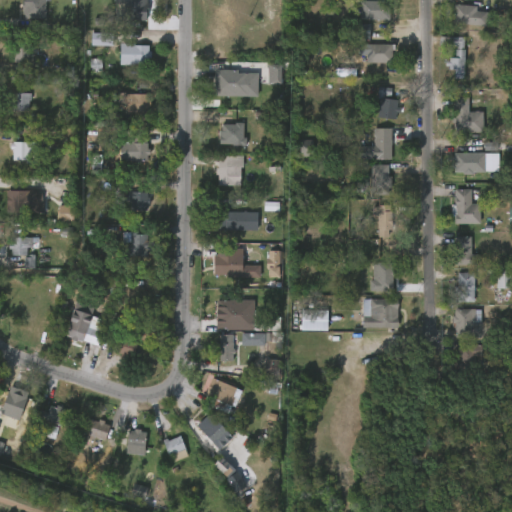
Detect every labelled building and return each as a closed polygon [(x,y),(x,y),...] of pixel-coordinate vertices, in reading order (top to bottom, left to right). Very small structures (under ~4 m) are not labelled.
[(43,0),(43,18),(20,17),(20,9),(19,9),(19,0),(43,0)] [(146,0),(146,9),(146,20),(114,19),(114,0),(146,0)] [(367,18),(357,18),(357,0),(388,0),(387,19),(367,18)] [(493,13),(492,26),(450,22),(451,3),(474,5),(474,10),(493,13)] [(376,30),(377,11),(349,10),(348,29),(376,30)] [(472,35),(473,21),(465,21),(465,15),(442,14),(441,33),(472,35)] [(33,44),(33,51),(28,51),(28,62),(13,62),(13,51),(10,51),(10,45),(13,45),(13,43),(33,44)] [(80,55),(102,55),(101,43),(80,43),(80,55)] [(132,44),(146,44),(146,50),(148,50),(148,57),(145,57),(145,63),(117,64),(117,43),(132,44)] [(392,45),(392,63),(366,62),(366,51),(363,51),(363,44),(392,45)] [(452,87),(453,47),(438,46),(438,55),(443,55),(443,68),(434,68),(433,78),(443,78),(443,87),(452,87)] [(462,48),(462,78),(452,78),(452,69),(446,69),(447,65),(443,65),(443,60),(447,60),(447,57),(453,57),(453,48),(462,48)] [(17,53),(3,52),(2,72),(16,73),(17,53)] [(381,72),(380,53),(354,54),(355,72),(381,72)] [(138,56),(109,55),(109,73),(138,74),(138,56)] [(244,77),(244,96),(216,95),(217,88),(214,88),(214,78),(226,77),(226,69),(234,69),(234,77),(244,77)] [(256,93),(269,94),(270,73),(257,73),(256,93)] [(398,107),(397,112),(394,112),(393,118),(375,116),(377,98),(375,98),(376,86),(390,87),(388,99),(395,99),(395,106),(398,107)] [(28,111),(10,111),(10,93),(31,93),(31,100),(28,100),(28,111)] [(147,94),(147,100),(150,100),(150,106),(147,106),(147,112),(146,112),(146,120),(136,120),(136,112),(124,112),(124,94),(147,94)] [(364,126),(383,129),(386,108),(379,108),(380,98),(368,96),(364,126)] [(466,96),(467,111),(478,110),(478,111),(481,111),(481,132),(452,132),(451,97),(466,96)] [(18,102),(1,103),(2,120),(19,120),(18,102)] [(456,105),(441,105),(442,142),(471,141),(471,121),(457,121),(456,105)] [(243,122),(243,136),(246,137),(246,145),(219,143),(219,130),(221,130),(222,123),(235,124),(235,122),(243,122)] [(389,159),(356,159),(356,145),(372,145),(372,128),(389,127),(389,159)] [(234,133),(209,133),(208,154),(233,155),(234,133)] [(145,142),(146,149),(148,149),(148,154),(146,154),(146,161),(122,161),(122,152),(120,152),(120,143),(131,143),(131,135),(145,135),(145,142)] [(33,141),(33,162),(27,162),(27,159),(10,159),(10,148),(7,148),(7,142),(9,142),(9,141),(33,141)] [(137,170),(137,150),(121,149),(121,153),(109,152),(109,169),(137,170)] [(300,149),(288,149),(289,165),(301,164),(300,149)] [(23,171),(24,152),(3,151),(2,170),(23,171)] [(485,153),(485,172),(472,172),(472,174),(462,174),(462,172),(454,172),(454,168),(451,168),(451,157),(454,157),(454,153),(485,153)] [(238,185),(216,184),(216,154),(241,154),(240,167),(238,167),(238,185)] [(440,162),(441,183),(473,182),(473,161),(440,162)] [(386,174),(386,176),(389,176),(389,187),(386,187),(386,195),(368,194),(368,164),(386,165),(386,174)] [(230,195),(230,165),(207,165),(207,195),(230,195)] [(378,174),(360,174),(359,196),(377,196),(378,174)] [(471,190),(471,203),(480,203),(480,224),(454,224),(454,215),(452,215),(452,204),(454,204),(455,189),(471,189),(471,190)] [(27,209),(9,209),(9,196),(11,196),(11,190),(27,190),(27,209)] [(147,193),(147,198),(149,198),(149,205),(146,205),(146,211),(131,211),(131,192),(147,192),(147,193)] [(468,233),(468,213),(459,213),(459,199),(442,199),(443,233),(468,233)] [(0,200),(0,222),(33,223),(33,201),(0,200)] [(116,219),(136,220),(137,202),(116,201),(116,219)] [(389,212),(389,229),(386,229),(386,236),(376,236),(376,215),(370,215),(370,206),(389,205),(389,212)] [(257,212),(257,230),(214,230),(214,212),(257,212)] [(511,214),(497,215),(497,235),(511,234),(511,214)] [(47,230),(62,230),(61,215),(47,215),(47,230)] [(246,222),(207,221),(207,239),(246,240),(246,222)] [(378,246),(379,223),(367,223),(366,246),(378,246)] [(135,226),(135,233),(147,233),(147,240),(150,240),(150,250),(144,250),(144,257),(122,256),(123,232),(129,232),(129,226),(135,226)] [(469,236),(468,254),(475,254),(475,265),(452,264),(452,250),(450,250),(450,243),(452,243),(452,236),(469,236)] [(26,237),(39,238),(39,243),(32,243),(32,248),(26,248),(26,255),(10,255),(10,249),(8,249),(8,243),(10,243),(10,237),(26,237)] [(136,267),(136,260),(143,260),(143,242),(114,243),(114,267),(136,267)] [(0,264),(15,265),(15,254),(27,254),(27,247),(0,246),(0,264)] [(459,263),(459,246),(445,246),(446,274),(465,273),(465,263),(459,263)] [(233,249),(233,256),(241,256),(241,274),(215,274),(215,256),(223,256),(223,249),(233,249)] [(231,260),(202,260),(203,286),(231,285),(231,260)] [(267,260),(256,260),(256,287),(268,287),(267,260)] [(390,262),(390,269),(393,269),(393,276),(390,276),(390,291),(368,291),(368,280),(374,280),(374,262),(390,262)] [(23,265),(14,264),(13,275),(23,275),(23,265)] [(358,289),(358,301),(381,301),(382,272),(364,272),(363,290),(358,289)] [(474,302),(454,302),(454,289),(458,289),(457,273),(474,273),(474,302)] [(485,298),(499,297),(499,281),(484,281),(485,298)] [(462,282),(446,282),(446,310),(462,311),(462,282)] [(363,327),(360,327),(360,299),(395,299),(395,327),(363,327)] [(231,301),(238,302),(238,319),(216,319),(216,301),(231,301)] [(351,338),(387,336),(385,308),(350,309),(351,338)] [(473,308),(479,309),(479,322),(488,322),(488,336),(453,337),(452,323),(451,323),(450,317),(453,317),(453,309),(473,308)] [(88,314),(92,316),(88,328),(102,333),(98,346),(82,341),(77,340),(76,342),(70,341),(71,338),(65,336),(70,322),(68,321),(70,315),(72,315),(74,310),(88,314)] [(221,310),(204,310),(204,329),(220,329),(221,310)] [(327,330),(301,330),(301,310),(327,310),(327,330)] [(316,339),(315,320),(289,321),(290,340),(316,339)] [(137,343),(132,357),(126,356),(126,358),(115,353),(122,333),(133,336),(131,341),(137,343)] [(232,335),(232,349),(235,349),(235,354),(233,354),(233,361),(216,361),(215,344),(218,343),(218,335),(232,335)] [(253,354),(253,342),(230,343),(230,355),(253,354)] [(221,370),(222,344),(207,343),(206,370),(221,370)] [(105,363),(121,368),(127,350),(111,345),(105,363)] [(462,377),(450,377),(450,361),(458,361),(458,345),(482,345),(482,356),(474,356),(474,371),(462,371),(462,377)] [(254,384),(267,383),(266,368),(253,369),(254,384)] [(215,380),(242,391),(235,408),(206,396),(209,390),(207,389),(209,384),(212,385),(214,379),(215,380)] [(223,416),(230,400),(200,387),(193,404),(223,416)] [(16,400),(0,396),(0,427),(9,429),(16,400)] [(60,407),(59,409),(64,411),(62,418),(69,421),(66,428),(35,418),(38,410),(45,412),(47,405),(53,407),(54,405),(60,407)] [(205,413),(206,414),(208,413),(224,431),(211,444),(194,426),(202,418),(201,417),(205,413)] [(50,436),(56,420),(39,414),(33,430),(50,436)] [(82,417),(96,422),(96,419),(102,421),(101,423),(106,425),(100,446),(89,442),(90,440),(84,438),(85,435),(77,432),(82,417)] [(207,459),(221,447),(198,422),(185,434),(207,459)] [(98,433),(75,427),(70,445),(94,451),(98,433)] [(138,429),(138,432),(143,432),(142,454),(124,453),(125,431),(132,431),(132,429),(138,429)] [(134,440),(116,439),(115,463),(134,464),(134,440)] [(176,466),(170,446),(153,450),(159,471),(176,466)] [(133,508),(137,496),(122,492),(119,504),(133,508)]
